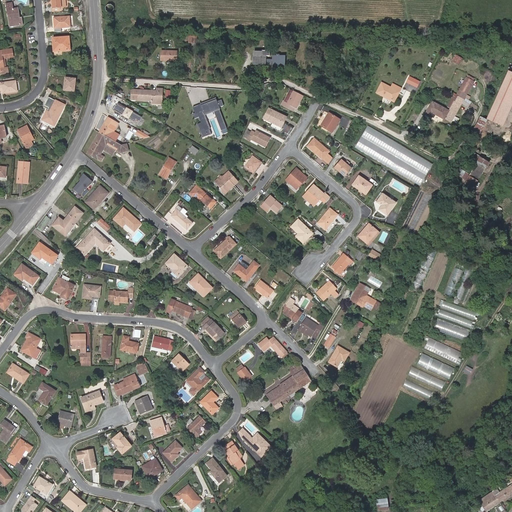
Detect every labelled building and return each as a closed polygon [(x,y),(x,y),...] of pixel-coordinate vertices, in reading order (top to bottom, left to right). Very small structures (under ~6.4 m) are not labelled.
[(12,3),(6,4),(10,26),(22,24),(21,18),(19,18),(17,8),(13,9),(12,3)] [(114,6),(111,4),(108,5),(106,7),(106,10),(109,13),(112,12),(114,9),(114,6)] [(69,17),(54,18),(55,31),(61,31),(61,27),(70,27),(69,17)] [(69,37),(52,38),(53,51),(70,50),(69,37)] [(254,52),(253,64),(272,65),(272,70),(280,70),(280,57),(272,56),(272,61),(265,60),(265,57),(269,57),(269,51),(261,50),(261,52),(254,52)] [(161,60),(166,60),(171,61),(176,61),(177,51),(161,51),(161,60)] [(12,54),(0,56),(0,72),(1,72),(2,74),(9,73),(8,68),(4,68),(4,66),(3,57),(12,56),(12,54)] [(456,54),(453,61),(460,65),(464,57),(456,54)] [(4,66),(5,66),(4,58),(13,57),(12,56),(3,57),(4,66)] [(511,71),(508,69),(488,120),(506,126),(511,110),(511,71)] [(446,109),(432,101),(425,114),(430,117),(432,112),(444,119),(445,118),(451,122),(466,94),(467,94),(473,82),(472,81),(473,78),(469,76),(468,78),(466,78),(455,97),(453,96),(446,109)] [(75,79),(65,78),(64,90),(74,91),(75,79)] [(15,81),(0,83),(0,87),(3,87),(4,93),(17,91),(15,81)] [(394,101),(399,92),(391,88),(382,83),(377,92),(394,101)] [(151,104),(155,104),(155,101),(162,101),(163,89),(156,88),(156,91),(131,90),(131,100),(151,101),(151,104)] [(293,91),(291,96),(288,94),(284,101),(283,100),(281,105),(294,111),(295,108),(296,108),(303,96),(293,91)] [(42,120),(54,125),(64,105),(49,97),(44,105),(48,108),(42,120)] [(196,124),(202,138),(207,136),(205,131),(210,129),(205,115),(214,112),(221,130),(227,128),(219,109),(220,109),(219,107),(223,106),(221,100),(217,101),(216,99),(201,105),(200,104),(192,107),(195,113),(192,114),(194,119),(198,117),(200,123),(196,124)] [(118,116),(121,118),(126,109),(123,107),(118,116)] [(286,117),(268,108),(263,118),(281,127),(286,117)] [(134,116),(135,114),(133,113),(126,109),(121,118),(130,123),(130,122),(132,123),(136,117),(134,116)] [(340,120),(329,113),(321,125),(332,132),(340,120)] [(481,134),(488,121),(488,120),(481,116),(473,131),(481,134)] [(99,132),(115,141),(119,135),(114,132),(114,131),(114,130),(119,133),(121,131),(116,128),(119,123),(108,117),(103,125),(99,132)] [(26,126),(18,130),(22,138),(21,139),(26,148),(32,145),(30,141),(33,139),(26,126)] [(139,129),(136,134),(146,139),(148,135),(139,129)] [(251,131),(251,132),(248,137),(247,139),(250,141),(251,139),(266,147),(270,138),(256,130),(255,132),(251,131)] [(129,151),(127,143),(121,145),(115,141),(99,132),(87,153),(99,161),(100,159),(102,160),(104,156),(100,154),(103,150),(112,156),(115,151),(120,154),(129,151)] [(315,138),(308,146),(322,159),(323,158),(326,162),(331,157),(327,154),(329,151),(315,138)] [(199,150),(192,145),(189,150),(195,155),(199,150)] [(470,175),(459,168),(455,174),(474,186),(488,163),(469,151),(465,157),(477,164),(470,175)] [(261,162),(253,156),(245,167),(254,173),(261,162)] [(176,162),(169,158),(159,174),(167,178),(176,162)] [(352,168),(342,159),(335,167),(344,176),(352,168)] [(29,165),(19,164),(17,183),(27,184),(29,165)] [(307,178),(296,168),(286,180),(297,189),(307,178)] [(221,176),(215,181),(225,193),(238,182),(228,171),(222,177),(221,176)] [(85,173),(73,188),(82,195),(93,180),(85,173)] [(372,185),(359,176),(353,185),(366,194),(372,185)] [(314,185),(309,190),(311,192),(305,198),(314,206),(319,199),(324,203),(329,197),(325,193),(324,194),(314,185)] [(108,193),(100,186),(86,201),(94,209),(108,193)] [(216,202),(196,186),(190,193),(199,201),(201,199),(211,208),(216,202)] [(396,203),(383,194),(377,202),(382,205),(379,209),(387,215),(396,203)] [(270,195),(264,201),(271,207),(277,213),(282,206),(270,195)] [(267,212),(271,207),(264,201),(261,206),(267,212)] [(178,205),(176,208),(177,209),(172,215),(187,229),(192,223),(184,215),(186,213),(178,205)] [(64,221),(59,218),(52,226),(65,236),(83,213),(75,207),(64,221)] [(141,223),(123,208),(114,219),(122,227),(125,223),(134,231),(141,223)] [(338,215),(330,208),(318,223),(326,230),(338,215)] [(50,219),(46,216),(37,228),(41,231),(50,219)] [(313,233),(298,219),(292,227),(299,233),(296,236),(304,243),(313,233)] [(365,230),(364,229),(358,236),(367,243),(377,231),(370,225),(365,230)] [(110,243),(94,229),(77,247),(85,254),(96,243),(104,250),(110,243)] [(380,233),(377,231),(367,243),(370,246),(380,233)] [(383,231),(379,240),(384,242),(388,232),(383,231)] [(151,246),(158,237),(155,235),(155,234),(147,243),(151,246)] [(236,244),(230,237),(215,251),(221,258),(236,244)] [(57,256),(40,243),(33,253),(41,259),(42,257),(52,264),(57,256)] [(372,249),(368,255),(379,261),(382,255),(372,249)] [(431,249),(415,281),(421,284),(437,252),(431,249)] [(353,261),(344,253),(332,267),(340,274),(349,263),(351,264),(353,261)] [(187,266),(174,254),(167,263),(174,269),(173,271),(178,276),(187,266)] [(260,265),(254,261),(247,270),(239,264),(234,271),(247,281),(260,265)] [(39,276),(22,264),(15,274),(22,280),(24,278),(33,284),(39,276)] [(446,294),(453,296),(463,270),(455,267),(446,294)] [(466,268),(463,278),(468,280),(471,270),(466,268)] [(212,288),(198,274),(190,282),(204,296),(212,288)] [(74,285),(59,278),(53,290),(62,294),(61,296),(67,300),(74,285)] [(278,285),(274,281),(269,287),(261,280),(255,288),(268,298),(278,285)] [(337,289),(329,281),(317,293),(324,301),(331,294),(335,298),(338,294),(335,290),(337,289)] [(100,287),(84,285),(83,298),(99,299),(100,287)] [(362,285),(353,301),(356,303),(357,302),(364,306),(372,311),(373,309),(376,311),(378,308),(380,304),(368,297),(372,290),(362,285)] [(455,300),(460,302),(465,288),(459,286),(455,300)] [(115,298),(115,302),(120,302),(128,303),(128,297),(133,297),(134,288),(129,287),(129,292),(115,291),(115,293),(115,298)] [(16,295),(7,288),(0,298),(0,297),(0,306),(5,310),(16,295)] [(293,317),(292,319),(297,322),(304,312),(293,304),(297,298),(293,294),(288,301),(289,301),(290,302),(287,307),(285,311),(293,317)] [(192,308),(170,299),(166,310),(175,314),(176,312),(183,315),(184,314),(189,316),(192,310),(192,308)] [(478,312),(443,299),(440,307),(475,319),(478,312)] [(438,316),(471,327),(474,320),(440,309),(438,316)] [(243,314),(241,311),(239,313),(238,310),(230,317),(239,328),(246,322),(241,315),(243,314)] [(202,323),(205,325),(211,319),(208,317),(202,323)] [(313,335),(318,338),(324,327),(320,324),(319,326),(306,317),(299,328),(309,334),(312,336),(313,335)] [(434,329),(467,340),(471,329),(438,318),(434,329)] [(225,333),(211,319),(205,325),(219,339),(225,333)] [(217,341),(219,339),(205,325),(203,327),(217,341)] [(32,356),(32,355),(36,347),(40,339),(29,333),(27,337),(28,338),(22,350),(32,356)] [(335,337),(330,334),(325,345),(329,347),(335,337)] [(81,365),(91,365),(91,353),(85,353),(85,335),(79,335),(79,337),(72,337),(72,350),(81,350),(81,365)] [(111,337),(103,336),(102,356),(103,356),(103,359),(108,359),(108,357),(110,357),(111,337)] [(129,337),(124,336),(121,349),(136,353),(138,344),(128,341),(129,337)] [(152,347),(167,350),(169,340),(154,336),(152,347)] [(258,345),(262,350),(265,347),(266,349),(270,345),(281,357),(284,354),(285,356),(287,354),(286,353),(287,352),(273,337),(268,342),(265,339),(258,345)] [(462,351),(430,337),(425,348),(457,362),(462,351)] [(349,352),(338,346),(329,362),(337,367),(341,359),(345,361),(349,352)] [(42,350),(36,347),(32,355),(38,358),(42,350)] [(423,353),(418,364),(450,379),(455,368),(423,353)] [(189,365),(179,354),(172,361),(182,371),(189,365)] [(298,363),(290,369),(291,371),(293,370),(296,374),(280,385),(281,386),(267,395),(274,405),(310,381),(298,363)] [(13,364),(8,371),(16,376),(15,377),(23,383),(29,374),(13,364)] [(144,365),(137,368),(140,374),(147,371),(144,365)] [(470,374),(473,368),(467,365),(464,371),(470,374)] [(442,390),(446,381),(413,366),(409,375),(442,390)] [(204,373),(199,368),(186,381),(193,387),(189,391),(193,395),(209,380),(203,373),(204,373)] [(251,376),(245,368),(244,368),(238,373),(244,381),(251,376)] [(134,375),(124,379),(125,381),(114,386),(119,396),(139,387),(134,375)] [(423,395),(423,394),(430,398),(433,392),(407,380),(405,385),(414,389),(414,391),(423,395)] [(56,391),(43,383),(40,388),(45,391),(39,400),(46,405),(56,391)] [(99,391),(82,398),(86,411),(95,408),(93,405),(102,401),(99,391)] [(217,398),(211,392),(201,402),(212,414),(218,408),(212,402),(217,398)] [(148,396),(135,401),(140,414),(153,409),(148,396)] [(60,411),(57,424),(64,426),(71,427),(75,414),(60,411)] [(205,422),(200,416),(188,428),(196,437),(202,432),(199,429),(205,422)] [(151,422),(153,430),(155,429),(157,436),(166,433),(165,431),(169,430),(168,425),(164,426),(162,419),(151,422)] [(0,438),(6,443),(11,435),(9,434),(14,427),(5,420),(0,426),(4,429),(0,434),(0,438)] [(242,429),(238,432),(241,434),(241,436),(244,439),(243,440),(260,457),(270,447),(257,433),(251,439),(249,436),(242,429)] [(121,433),(113,439),(119,446),(118,447),(122,453),(131,446),(121,433)] [(21,439),(10,456),(18,461),(26,449),(29,451),(32,447),(21,439)] [(176,441),(164,452),(171,461),(179,454),(177,453),(182,448),(176,441)] [(243,465),(239,458),(235,453),(238,451),(232,442),(223,448),(233,463),(234,463),(238,469),(243,465)] [(93,449),(77,453),(78,459),(84,457),(86,468),(96,466),(93,449)] [(15,465),(18,461),(10,456),(7,460),(15,465)] [(212,458),(206,463),(212,471),(210,472),(219,483),(227,477),(212,458)] [(155,459),(143,466),(149,478),(162,470),(155,459)] [(11,479),(3,470),(0,466),(0,479),(5,485),(11,479)] [(132,470),(115,469),(114,478),(131,480),(132,470)] [(322,475),(318,470),(312,474),(316,479),(322,475)] [(47,494),(47,493),(52,484),(39,477),(34,486),(47,494)] [(511,478),(510,480),(511,481),(511,484),(499,492),(496,487),(492,490),(492,491),(500,502),(511,494),(511,478)] [(188,485),(176,495),(179,500),(182,497),(192,509),(202,501),(188,485)] [(79,511),(86,505),(70,491),(62,500),(76,511),(79,511)] [(486,511),(500,502),(492,491),(479,501),(486,511)] [(21,511),(22,511),(33,511),(41,501),(32,495),(21,511)] [(45,500),(49,503),(53,499),(49,495),(45,500)] [(387,499),(376,500),(378,511),(388,509),(387,499)]
